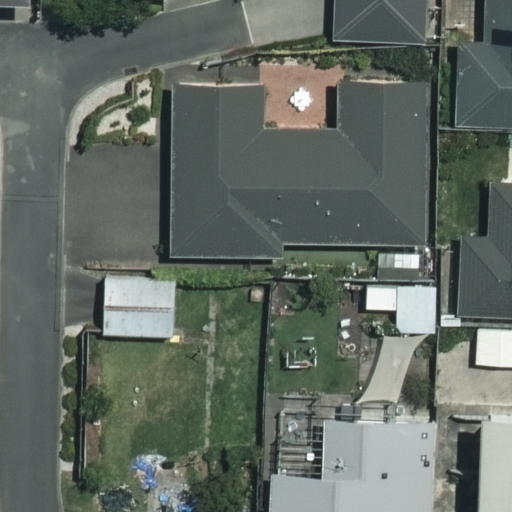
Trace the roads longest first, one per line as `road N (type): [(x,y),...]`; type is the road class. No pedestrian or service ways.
road 1 (residential): [(31,69),(31,511)]
road 2 (residential): [(31,69),(221,30)]
